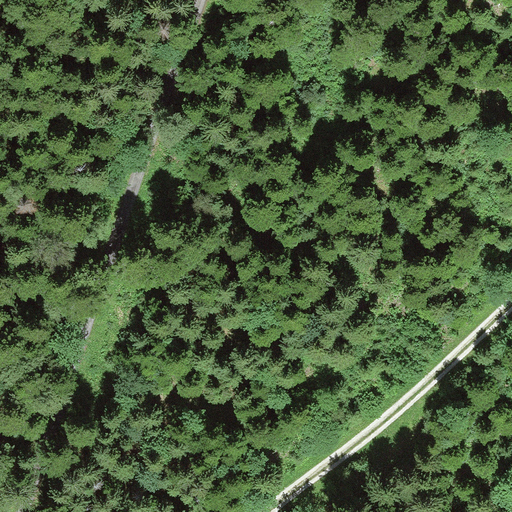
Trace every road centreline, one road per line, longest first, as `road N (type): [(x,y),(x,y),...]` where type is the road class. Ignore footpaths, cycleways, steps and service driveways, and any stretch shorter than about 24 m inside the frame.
road 1 (track): [(22,511),(201,0)]
road 2 (track): [(270,511),(367,439),(511,306)]
